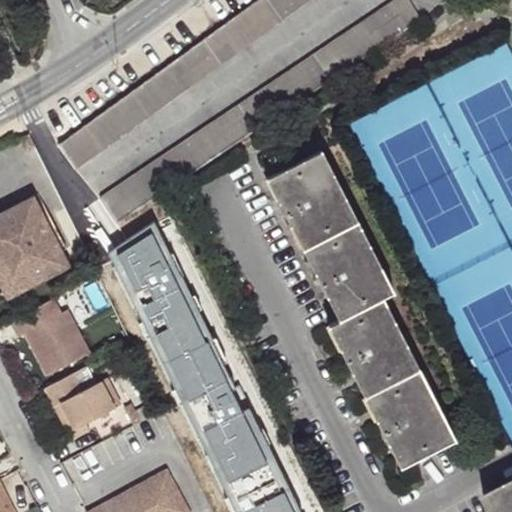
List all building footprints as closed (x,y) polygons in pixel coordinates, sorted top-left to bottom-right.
[(310,0),(261,0),(61,146),(77,168),(310,0)] [(318,90),(421,21),(408,0),(401,0),(102,201),(117,223),(162,194),(318,90)] [(40,148),(34,134),(24,140),(31,154),(40,148)] [(322,153),(268,180),(290,224),(303,249),(356,222),(322,153)] [(0,218),(0,255),(3,263),(11,260),(20,278),(13,281),(20,297),(77,269),(41,198),(0,218)] [(356,222),(303,249),(313,270),(337,318),(391,291),(356,222)] [(301,511),(244,391),(238,394),(156,224),(108,247),(234,511),(301,511)] [(0,255),(0,275),(12,301),(20,297),(13,281),(20,278),(11,260),(3,263),(0,255)] [(381,296),(327,323),(354,377),(362,392),(416,365),(381,296)] [(63,301),(17,323),(25,339),(31,337),(38,333),(41,343),(36,346),(53,378),(97,356),(75,314),(71,316),(63,301)] [(38,333),(31,337),(36,346),(41,343),(38,333)] [(416,365),(362,392),(373,413),(397,461),(451,434),(416,365)] [(52,391),(62,410),(69,407),(82,431),(93,427),(122,412),(108,385),(88,394),(79,377),(52,391)] [(115,382),(108,385),(122,412),(128,409),(115,382)] [(69,407),(62,410),(79,444),(97,435),(93,427),(82,431),(69,407)] [(79,479),(131,453),(120,432),(68,457),(79,479)] [(187,511),(192,510),(168,463),(85,505),(89,511),(187,511)] [(511,511),(511,484),(493,494),(502,511),(511,511)] [(15,511),(6,494),(0,497),(0,500),(6,511),(15,511)]
